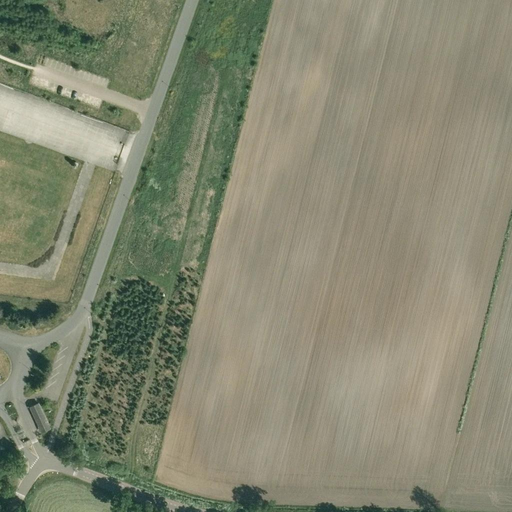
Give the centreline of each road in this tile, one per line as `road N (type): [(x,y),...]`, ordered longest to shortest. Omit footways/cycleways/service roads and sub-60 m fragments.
road 1 (unclassified): [(191,0),(75,328),(15,352)]
road 2 (tertiary): [(183,511),(43,460)]
